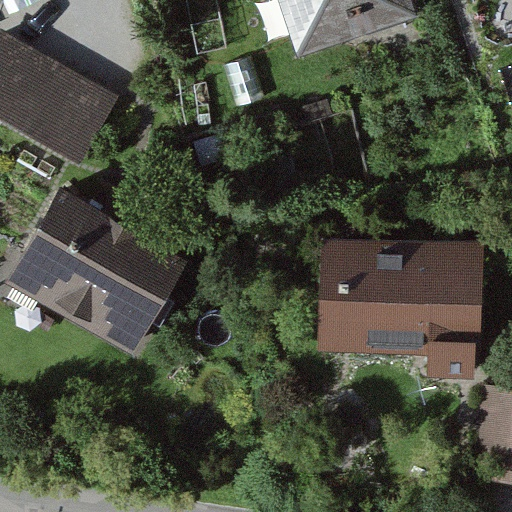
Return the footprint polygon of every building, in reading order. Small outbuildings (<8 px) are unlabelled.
[(411,0),(281,0),(298,49),(415,11),(411,0)] [(117,96),(3,31),(0,36),(0,111),(82,158),(117,96)] [(191,252),(61,181),(7,278),(137,350),(191,252)] [(479,242),(327,238),(323,347),(429,350),(429,368),(475,370),(479,242)] [(511,383),(486,382),(481,474),(511,475),(511,383)]
